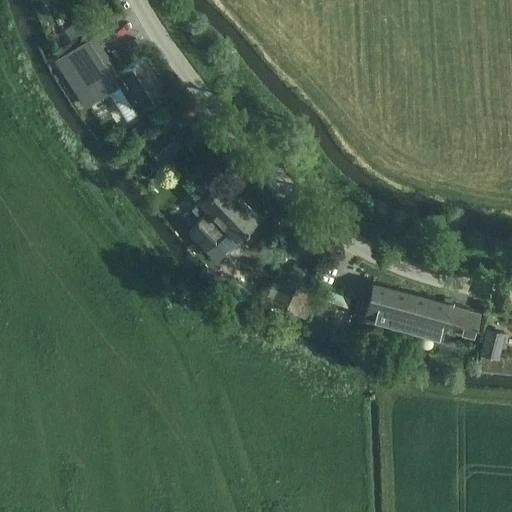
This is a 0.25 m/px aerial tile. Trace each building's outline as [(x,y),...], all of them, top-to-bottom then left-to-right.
[(36,0),(36,4),(39,9),(45,10),(50,7),(51,2),(50,0),(36,0)] [(77,21),(64,30),(70,40),(84,31),(77,21)] [(199,28),(194,32),(200,39),(205,35),(199,28)] [(56,59),(54,60),(81,102),(85,108),(109,93),(126,119),(137,112),(143,108),(165,94),(142,57),(132,64),(130,65),(120,71),(119,72),(94,34),(56,59)] [(161,164),(182,148),(164,124),(143,140),(161,164)] [(200,218),(188,231),(196,240),(240,198),(222,179),(199,201),(190,208),(200,218)] [(240,198),(196,240),(205,249),(214,240),(225,252),(239,239),(238,237),(259,218),(241,199),(240,198)] [(222,258),(207,278),(221,288),(236,268),(222,258)] [(283,280),(272,301),(295,312),(299,314),(308,318),(318,297),(309,293),(305,291),(304,291),(314,271),(308,268),(294,261),(293,261),(284,281),(283,280)] [(372,283),(363,316),(439,338),(442,330),(453,333),(455,329),(473,334),(479,313),(449,305),(372,283)] [(496,356),(502,331),(486,327),(480,352),(489,354),(493,355),(496,356)] [(480,352),(479,368),(500,370),(502,356),(496,356),(493,355),(489,354),(480,352)]
